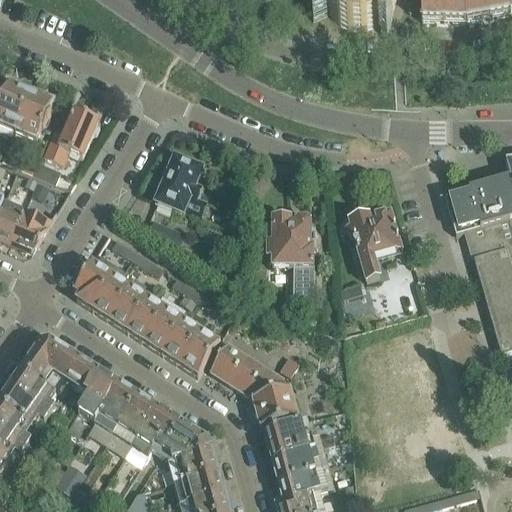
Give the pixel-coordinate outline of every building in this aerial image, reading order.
[(314,25),(330,18),(331,21),(333,23),(335,25),(338,27),(340,29),(343,31),(346,32),(349,33),(352,34),(355,34),(358,34),(361,34),(364,34),(367,33),(370,32),(373,31),(376,30),(376,29),(382,25),(387,20),(391,14),(393,10),(395,3),(395,0),(319,0),(313,25),(314,25)] [(422,0),(422,27),(444,28),(444,0),(422,0)] [(444,0),(444,28),(467,29),(465,0),(444,0)] [(465,0),(467,29),(489,25),(485,0),(465,0)] [(485,0),(489,25),(510,21),(506,0),(485,0)] [(0,131),(15,138),(32,98),(18,92),(17,95),(9,91),(5,99),(4,98),(0,106),(0,131)] [(45,104),(32,98),(15,138),(37,147),(42,135),(44,136),(52,119),(50,118),(53,111),(44,107),(45,104)] [(99,127),(75,117),(65,142),(56,139),(45,165),(63,173),(69,159),(83,165),(99,127)] [(179,166),(176,165),(167,186),(163,187),(161,192),(163,196),(157,210),(184,222),(186,219),(200,225),(207,209),(198,206),(202,198),(195,195),(203,176),(191,171),(190,167),(182,164),(179,166)] [(59,187),(61,173),(44,171),(42,184),(59,187)] [(511,234),(510,227),(511,226),(511,188),(511,184),(469,195),(470,196),(445,203),(456,242),(471,238),(479,264),(474,265),(484,299),(502,361),(511,358),(511,234)] [(39,187),(32,203),(54,213),(61,196),(39,187)] [(11,251),(25,218),(5,209),(0,220),(0,248),(2,249),(2,248),(11,251)] [(52,229),(25,218),(11,251),(33,261),(52,229)] [(404,259),(396,234),(392,218),(371,224),(370,221),(348,227),(349,230),(346,234),(348,242),(353,244),(366,288),(380,284),(376,267),(404,259)] [(295,306),(313,306),(313,254),(310,254),(310,229),(307,225),(289,225),(285,221),(278,221),(275,225),(273,225),(273,249),(268,249),(268,263),(273,263),(273,275),(295,275),(295,306)] [(114,305),(124,289),(93,269),(75,298),(80,302),(77,307),(93,317),(105,299),(114,305)] [(105,299),(93,317),(128,339),(151,305),(124,289),(114,305),(105,299)] [(151,305),(128,339),(163,361),(185,327),(151,305)] [(185,327),(163,361),(199,384),(220,349),(185,327)] [(40,390),(40,389),(49,396),(59,382),(49,375),(64,355),(49,346),(42,347),(21,377),(40,390)] [(229,352),(211,380),(253,407),(262,435),(299,424),(289,388),(287,389),(229,352)] [(89,401),(85,398),(99,377),(64,355),(49,375),(59,382),(49,396),(56,400),(79,416),(89,401)] [(49,396),(40,389),(40,390),(21,377),(10,393),(49,420),(54,413),(50,409),(56,400),(49,396)] [(120,390),(99,377),(85,398),(89,401),(79,416),(78,418),(95,429),(120,390)] [(304,381),(299,394),(320,402),(325,388),(304,381)] [(95,430),(113,441),(138,402),(120,390),(95,429),(95,430)] [(10,393),(0,407),(0,409),(33,433),(39,425),(44,428),(49,420),(10,393)] [(132,453),(157,413),(138,402),(113,441),(132,453)] [(0,409),(0,435),(26,454),(31,447),(26,444),(33,433),(0,409)] [(148,463),(151,458),(154,453),(164,438),(173,444),(182,429),(157,413),(132,453),(148,463)] [(269,451),(274,467),(316,455),(308,426),(265,438),(266,441),(264,444),(265,449),(269,451)] [(154,453),(151,458),(169,469),(212,457),(208,446),(182,429),(173,444),(164,438),(154,453)] [(0,460),(9,466),(10,467),(16,459),(21,462),(26,454),(0,435),(0,460)] [(316,455),(274,467),(279,488),(323,475),(317,455),(316,455)] [(169,469),(175,491),(218,479),(212,457),(169,469)] [(0,478),(9,466),(0,460),(0,478)] [(279,488),(285,509),(321,499),(321,500),(329,498),(323,475),(279,488)] [(180,511),(181,511),(224,500),(218,479),(175,491),(180,511)] [(511,511),(511,497),(502,498),(501,511),(511,511)] [(277,511),(324,511),(321,500),(321,499),(285,509),(277,511)] [(181,511),(226,511),(224,500),(181,511)]
